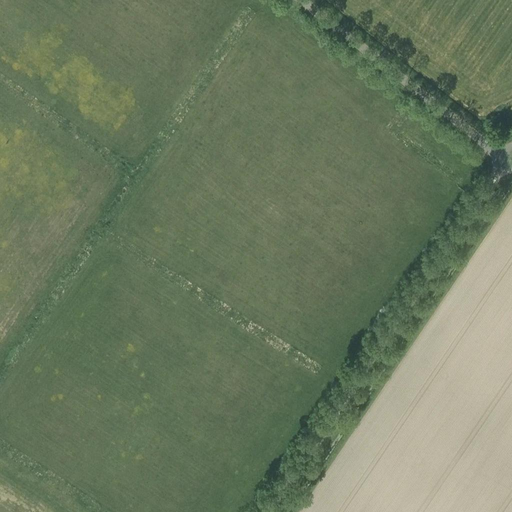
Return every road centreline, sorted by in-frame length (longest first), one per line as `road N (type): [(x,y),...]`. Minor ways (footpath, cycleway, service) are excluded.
road 1 (unclassified): [(259,511),(504,159)]
road 2 (unclassified): [(504,159),(302,0)]
